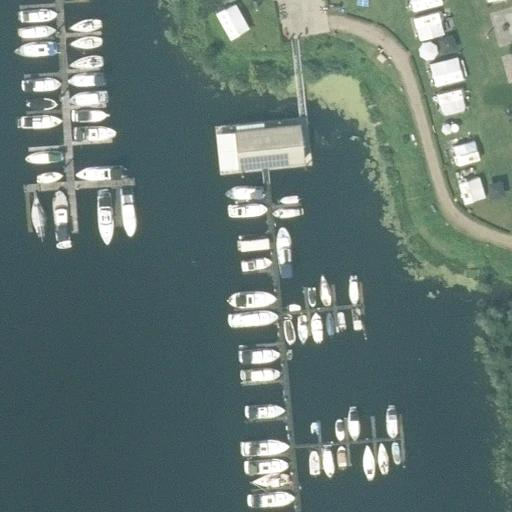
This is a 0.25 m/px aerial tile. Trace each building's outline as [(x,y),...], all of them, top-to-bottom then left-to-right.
[(444,0),(412,0),(415,10),(445,1),(444,0)] [(237,3),(219,12),(232,37),(249,28),(237,3)] [(421,39),(455,29),(449,7),(415,16),(421,39)] [(500,38),(511,35),(511,14),(496,17),(500,38)] [(459,54),(431,62),(438,85),(466,76),(459,54)] [(466,88),(441,89),(442,111),(467,110),(466,88)] [(300,124),(234,131),(238,170),(304,163),(300,124)] [(467,202),(488,196),(483,175),(461,181),(467,202)]
